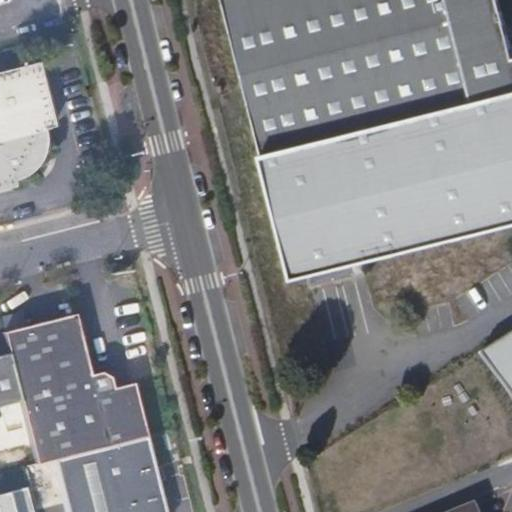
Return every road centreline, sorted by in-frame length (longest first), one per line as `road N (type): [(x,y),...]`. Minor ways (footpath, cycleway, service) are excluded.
road 1 (tertiary): [(184,219),(260,511)]
road 2 (tertiary): [(131,0),(184,219)]
road 3 (residential): [(0,262),(184,219)]
